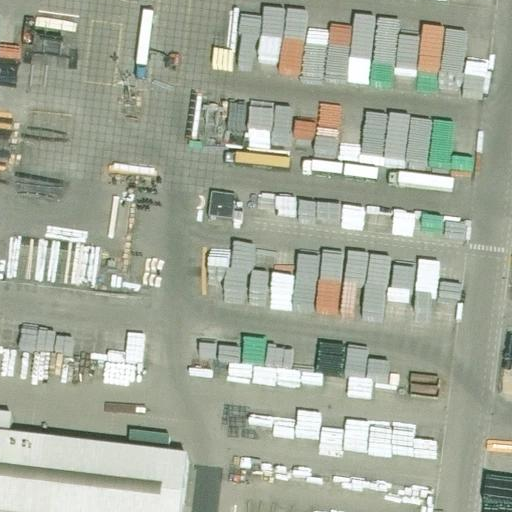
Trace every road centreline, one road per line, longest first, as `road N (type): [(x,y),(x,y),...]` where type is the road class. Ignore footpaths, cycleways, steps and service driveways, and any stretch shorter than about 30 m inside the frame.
road 1 (unknown): [(150,81),(196,60),(503,124)]
road 2 (unknown): [(180,153),(349,176),(493,207)]
road 3 (unknown): [(180,220),(488,251)]
road 4 (unknown): [(180,220),(184,386),(204,449),(199,511)]
road 5 (unknown): [(180,220),(180,153),(103,135),(79,102),(89,0)]
road 6 (unknown): [(289,0),(511,31)]
